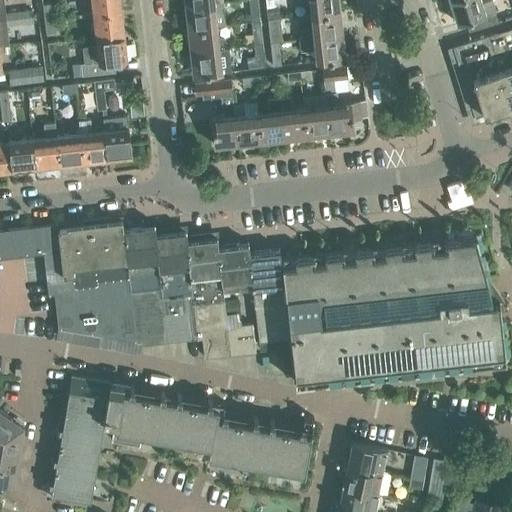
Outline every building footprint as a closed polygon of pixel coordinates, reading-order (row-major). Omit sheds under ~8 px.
[(92,0),(94,13),(122,9),(120,0),(92,0)] [(186,5),(189,28),(216,24),(227,23),(224,0),(186,5)] [(249,0),(252,20),(260,20),(257,0),(249,0)] [(311,2),(312,13),(340,10),(338,0),(295,0),(296,4),(311,2)] [(450,0),(457,21),(466,18),(495,9),(492,0),(450,0)] [(43,3),(45,18),(53,17),(51,2),(43,3)] [(267,6),(268,18),(280,17),(279,5),(267,6)] [(22,17),(23,23),(35,21),(33,9),(19,11),(20,17),(22,17)] [(94,13),(97,36),(125,33),(122,9),(94,13)] [(495,9),(466,18),(470,30),(499,21),(495,9)] [(302,27),(303,37),(343,32),(340,10),(312,13),(314,26),(302,27)] [(5,13),(6,19),(7,25),(23,23),(22,17),(20,17),(19,11),(5,13)] [(53,17),(45,18),(46,33),(54,32),(53,17)] [(268,18),(271,41),(279,40),(282,39),(280,17),(268,18)] [(252,20),(254,43),(262,43),(260,20),(252,20)] [(189,28),(191,51),(229,46),(228,33),(217,34),(216,24),(189,28)] [(511,42),(507,27),(481,36),(491,70),(502,107),(511,104),(511,42)] [(0,43),(9,42),(8,32),(0,33),(0,43)] [(343,32),(303,37),(300,37),(301,49),(316,48),(318,59),(345,56),(343,32)] [(125,33),(97,36),(98,45),(84,46),(86,62),(81,62),(83,74),(115,71),(114,59),(127,58),(125,33)] [(491,70),(481,36),(453,44),(475,115),(484,113),(502,107),(491,70)] [(279,40),(271,41),(273,64),(281,64),(279,40)] [(262,43),(254,43),(257,67),(265,66),(262,43)] [(229,46),(191,51),(194,74),(232,69),(229,46)] [(81,62),(73,63),(74,75),(83,74),(81,62)] [(326,91),(330,131),(354,128),(353,116),(361,115),(360,99),(339,102),(338,91),(336,91),(336,90),(335,78),(347,76),(346,65),(324,68),(326,91)] [(10,70),(12,83),(44,79),(42,66),(10,70)] [(312,69),(300,70),(301,78),(313,77),(312,69)] [(301,78),(300,70),(288,72),(289,80),(301,78)] [(266,74),(254,76),(255,84),(267,82),(266,74)] [(255,84),(254,76),(243,77),(243,85),(255,84)] [(94,80),(96,94),(106,93),(105,89),(116,87),(115,77),(94,80)] [(239,141),(234,101),(231,77),(201,81),(202,92),(203,97),(221,95),(222,104),(224,104),(225,114),(212,116),(215,144),(239,141)] [(75,82),(63,83),(64,91),(76,90),(75,82)] [(0,90),(0,93),(1,105),(10,104),(8,90),(0,90)] [(40,90),(32,91),(33,99),(41,98),(40,90)] [(303,93),(304,105),(307,133),(330,131),(326,91),(303,93)] [(106,93),(96,94),(98,109),(107,107),(106,93)] [(292,95),(280,96),(285,136),(307,133),(304,105),(294,107),(292,95)] [(270,109),(259,111),(262,139),(285,136),(280,96),(268,97),(270,109)] [(257,99),(234,101),(239,141),(262,139),(259,111),(257,99)] [(10,104),(1,105),(3,119),(12,118),(10,104)] [(79,117),(81,131),(84,159),(108,156),(105,128),(93,130),(91,116),(79,117)] [(45,135),(33,137),(37,164),(60,161),(57,134),(56,120),(44,121),(45,135)] [(130,125),(105,128),(108,156),(133,153),(130,125)] [(81,131),(57,134),(60,161),(84,159),(81,131)] [(33,137),(10,139),(13,167),(37,164),(33,137)] [(0,168),(13,167),(10,139),(0,140),(0,168)] [(59,224),(0,230),(0,256),(44,251),(49,294),(55,293),(58,325),(73,328),(71,340),(100,345),(102,333),(136,339),(123,226),(122,218),(59,226),(59,224)] [(155,232),(156,232),(155,222),(123,226),(136,339),(142,340),(142,342),(167,340),(155,232)] [(186,238),(187,238),(186,229),(156,232),(155,232),(167,340),(197,336),(186,238)] [(228,325),(224,290),(218,245),(219,245),(218,235),(187,238),(186,238),(197,336),(203,336),(205,355),(230,353),(228,325)] [(282,257),(294,369),(295,381),(505,358),(502,327),(499,299),(492,299),(487,278),(476,235),(440,240),(434,240),(408,243),(402,244),(296,256),(282,257)] [(224,290),(253,287),(249,251),(250,251),(249,241),(219,245),(218,245),(224,290)] [(285,370),(294,369),(282,257),(281,247),(250,251),(249,251),(253,287),(255,303),(256,303),(260,339),(270,338),(271,348),(282,347),(285,370)] [(238,298),(226,299),(228,312),(240,311),(238,298)] [(252,322),(228,325),(230,353),(255,350),(252,322)] [(72,374),(64,418),(103,425),(116,427),(123,388),(124,388),(124,384),(72,374)] [(146,392),(124,388),(123,388),(116,427),(113,439),(139,444),(141,433),(140,433),(146,392)] [(170,396),(146,392),(140,433),(141,433),(164,437),(170,396)] [(194,401),(170,396),(164,437),(187,441),(194,401)] [(219,405),(194,401),(187,441),(210,445),(211,445),(216,415),(217,415),(219,405)] [(23,425),(0,409),(0,482),(13,484),(23,425)] [(240,419),(217,415),(216,415),(211,445),(210,445),(208,454),(233,458),(240,419)] [(302,430),(287,427),(281,467),(305,471),(314,417),(304,415),(302,430)] [(64,418),(60,442),(99,449),(103,425),(64,418)] [(264,423),(240,419),(233,458),(257,463),(264,423)] [(287,427),(264,423),(257,463),(281,467),(287,427)] [(344,453),(342,462),(382,470),(387,448),(352,441),(349,454),(344,453)] [(60,442),(56,466),(94,473),(99,449),(60,442)] [(415,453),(411,476),(423,478),(427,455),(415,453)] [(433,457),(428,493),(442,495),(448,460),(433,457)] [(345,473),(343,484),(378,491),(382,492),(386,471),(382,470),(342,462),(340,472),(345,473)] [(56,466),(51,492),(90,498),(94,473),(56,466)] [(423,478),(411,476),(410,485),(422,487),(423,478)] [(335,495),(333,504),(371,511),(373,511),(378,491),(343,484),(341,496),(335,495)] [(499,511),(501,503),(476,498),(476,502),(455,498),(452,511),(499,511)]
